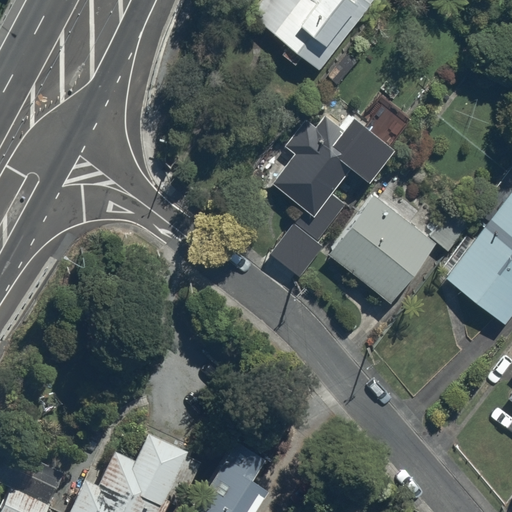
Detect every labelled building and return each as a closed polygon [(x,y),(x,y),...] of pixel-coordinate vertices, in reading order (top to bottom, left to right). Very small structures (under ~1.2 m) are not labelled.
[(246,0),(241,7),(316,62),(361,0),(246,0)] [(268,174),(305,204),(344,157),(359,171),(386,138),(344,104),(321,132),(310,123),(268,174)] [(497,316),(511,295),(511,184),(508,181),(439,273),(497,316)] [(368,193),(325,252),(387,296),(429,237),(368,193)] [(511,364),(511,365),(511,376),(501,391),(511,398),(511,364)] [(148,511),(157,493),(149,490),(171,442),(136,426),(123,453),(104,444),(89,478),(73,471),(54,511),(148,511)] [(255,511),(264,496),(267,498),(280,472),(252,457),(255,451),(220,433),(178,511),(255,511)] [(39,498),(1,480),(0,482),(0,511),(45,511),(63,474),(53,469),(39,498)]
